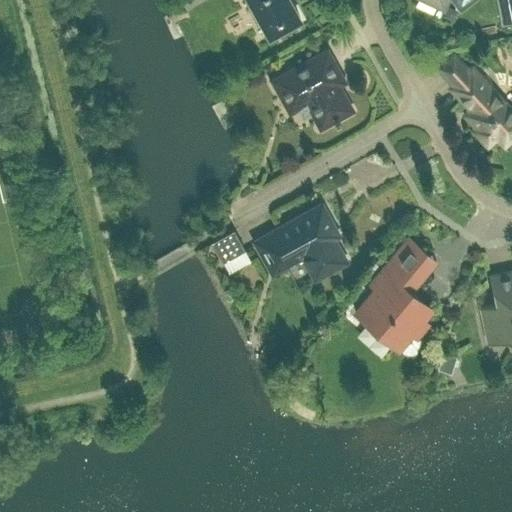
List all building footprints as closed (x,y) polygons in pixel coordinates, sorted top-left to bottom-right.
[(260,19),(268,35),(300,18),(289,0),(248,0),(252,5),(248,8),(256,22),(260,19)] [(342,77),(326,49),(272,79),(289,109),(298,104),(310,108),(320,126),(334,119),(335,121),(339,119),(338,116),(349,110),(348,108),(349,104),(343,93),(339,92),(334,82),(342,77)] [(511,109),(472,66),(450,87),(470,108),(470,119),(476,126),(473,129),(487,144),(496,136),(499,138),(509,139),(511,135),(511,109)] [(338,234),(321,203),(254,240),(272,271),(292,260),(292,261),(293,262),(295,262),(296,263),(298,263),(300,262),(303,261),(305,260),(314,277),(346,260),(333,237),(338,234)] [(250,260),(233,230),(212,242),(229,272),(250,260)] [(430,254),(408,236),(369,282),(375,287),(355,312),(398,347),(410,332),(416,337),(429,323),(422,318),(431,307),(404,284),(430,254)] [(511,268),(489,274),(495,303),(479,306),(486,341),(504,337),(504,339),(505,340),(506,341),(508,343),(509,345),(511,346),(511,345),(511,268)]
